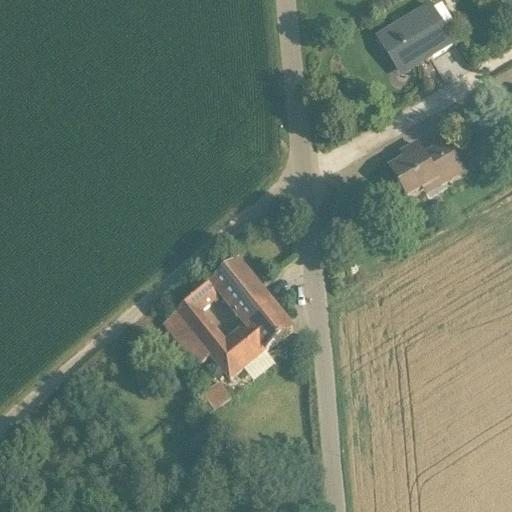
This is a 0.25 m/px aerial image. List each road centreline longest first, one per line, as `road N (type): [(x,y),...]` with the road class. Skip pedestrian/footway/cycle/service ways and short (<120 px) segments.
road 1 (unclassified): [(0,424),(251,207),(299,179)]
road 2 (tertiary): [(332,511),(299,179)]
road 3 (tertiary): [(299,179),(280,0)]
